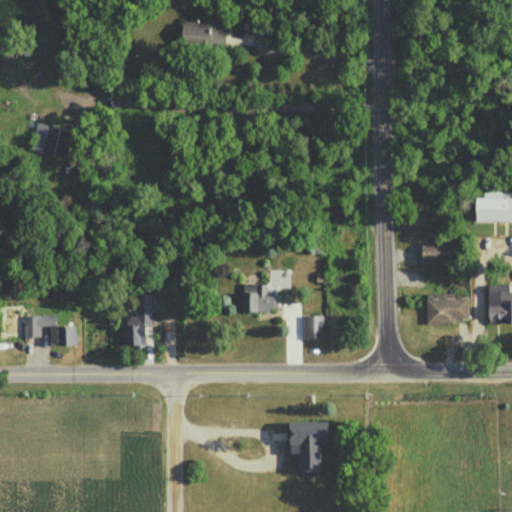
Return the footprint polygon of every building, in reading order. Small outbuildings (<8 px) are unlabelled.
[(224,46),(224,26),(179,25),(179,45),(224,46)] [(29,152),(63,159),(69,131),(35,124),(29,152)] [(511,199),(505,199),(505,191),(482,191),(482,199),(473,199),(473,222),(511,221),(511,199)] [(420,247),(420,265),(455,265),(455,247),(420,247)] [(289,291),(289,271),(268,271),(268,286),(241,286),(241,313),(274,314),(275,291),(289,291)] [(511,294),(510,295),(510,285),(486,285),(486,325),(511,324),(511,294)] [(148,296),(131,296),(131,350),(148,350),(148,296)] [(425,299),(425,324),(466,324),(466,299),(425,299)] [(22,317),(22,338),(50,338),(49,347),(74,347),(75,328),(54,327),(54,317),(22,317)] [(302,341),(322,341),(322,317),(302,317),(302,341)] [(322,425),(286,424),(285,457),(296,457),(295,475),(321,475),(322,425)]
